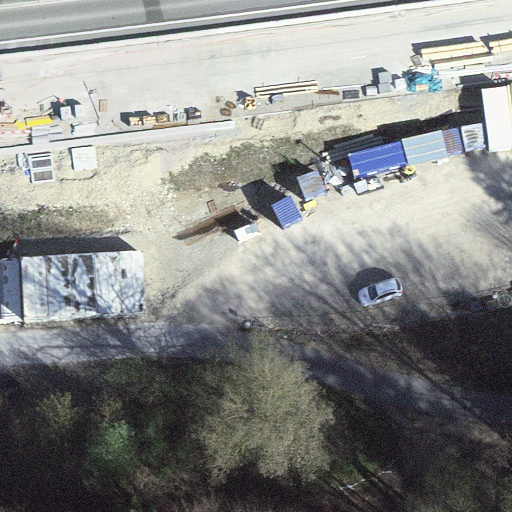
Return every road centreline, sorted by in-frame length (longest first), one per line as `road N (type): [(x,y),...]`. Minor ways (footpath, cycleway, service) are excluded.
road 1 (track): [(0,345),(227,351),(357,367),(511,416)]
road 2 (motorway): [(0,103),(511,36)]
road 3 (track): [(93,511),(511,423)]
